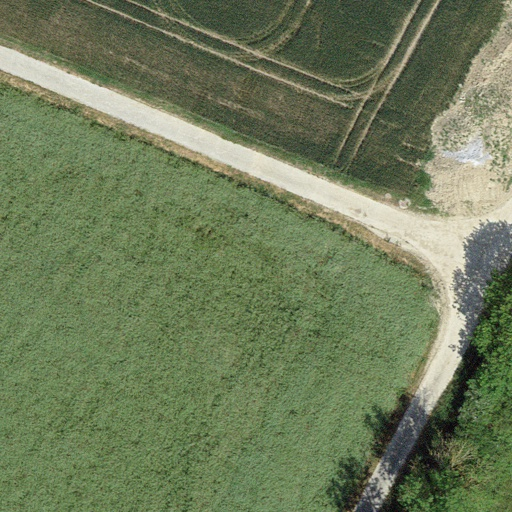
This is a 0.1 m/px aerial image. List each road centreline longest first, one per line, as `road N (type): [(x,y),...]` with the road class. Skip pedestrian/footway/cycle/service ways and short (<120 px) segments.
road 1 (track): [(486,261),(419,240),(0,61)]
road 2 (track): [(511,216),(354,511)]
